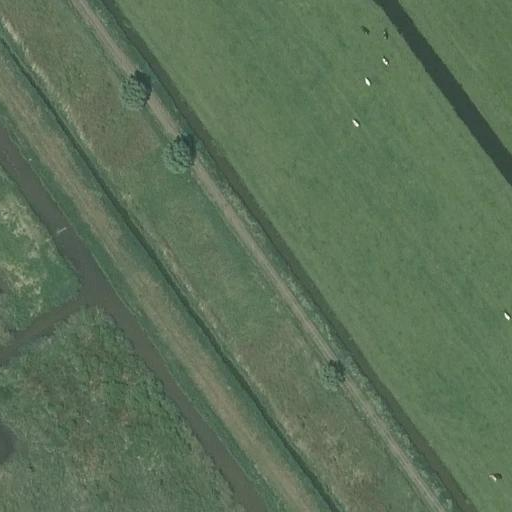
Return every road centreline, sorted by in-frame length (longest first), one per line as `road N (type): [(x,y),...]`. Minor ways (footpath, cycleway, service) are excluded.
road 1 (track): [(441,511),(83,0)]
road 2 (track): [(0,81),(305,511)]
